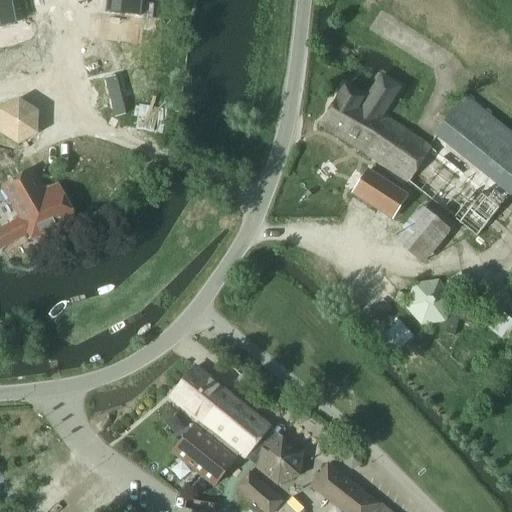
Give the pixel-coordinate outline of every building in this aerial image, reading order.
[(11,0),(0,0),(0,27),(16,25),(11,0)] [(105,0),(105,15),(141,18),(142,0),(105,0)] [(382,117),(393,99),(399,89),(381,78),(363,106),(360,104),(363,100),(345,88),(319,125),(407,182),(476,237),(506,201),(511,192),(511,136),(465,98),(425,147),(382,117)] [(44,191),(32,170),(1,187),(17,217),(6,223),(7,225),(0,228),(0,250),(27,234),(31,241),(74,217),(56,184),(44,191)] [(392,219),(406,198),(368,173),(354,194),(392,219)] [(422,265),(439,244),(450,231),(420,208),(393,241),(422,265)] [(422,326),(445,322),(452,299),(439,282),(413,284),(405,308),(422,326)] [(511,350),(511,349),(511,322),(497,310),(483,326),(511,350)] [(8,349),(21,347),(18,324),(5,325),(8,349)] [(243,457),(245,458),(256,467),(254,470),(276,487),(300,478),(304,453),(280,434),(278,436),(269,428),(269,427),(195,369),(170,399),(200,422),(171,455),(213,489),(225,476),(243,457)] [(376,506),(345,481),(328,467),(312,487),(343,511),(388,511),(378,503),(376,506)] [(237,488),(255,503),(248,511),(249,511),(260,511),(263,510),(264,511),(271,511),(280,501),(249,474),(237,488)]
